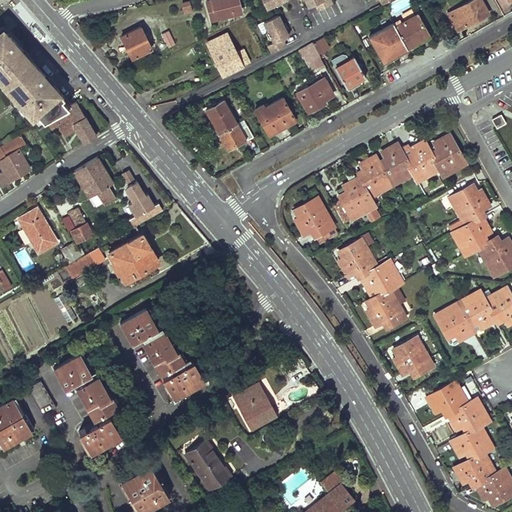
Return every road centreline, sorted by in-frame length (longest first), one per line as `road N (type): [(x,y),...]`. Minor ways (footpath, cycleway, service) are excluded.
road 1 (residential): [(245,199),(360,343),(444,493),(473,511)]
road 2 (residential): [(252,193),(240,174),(511,22)]
road 3 (residential): [(252,193),(447,86)]
road 4 (secondary): [(305,323),(418,511)]
road 5 (residential): [(220,379),(101,469),(102,511)]
road 6 (residential): [(133,119),(0,206)]
road 7 (residential): [(511,204),(447,86)]
road 8 (unknown): [(343,377),(269,454),(244,453)]
road 9 (secondary): [(133,119),(219,217)]
road 10 (secondary): [(53,23),(133,119)]
